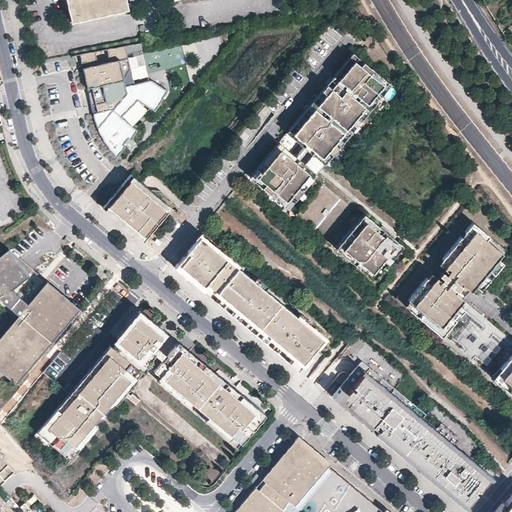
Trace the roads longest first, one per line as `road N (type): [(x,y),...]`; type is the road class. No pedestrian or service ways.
road 1 (residential): [(343,42),(146,277)]
road 2 (residential): [(0,37),(38,178),(77,225),(146,277)]
road 3 (residential): [(146,277),(299,404)]
road 4 (residential): [(299,404),(431,511)]
road 5 (residential): [(299,404),(209,506)]
